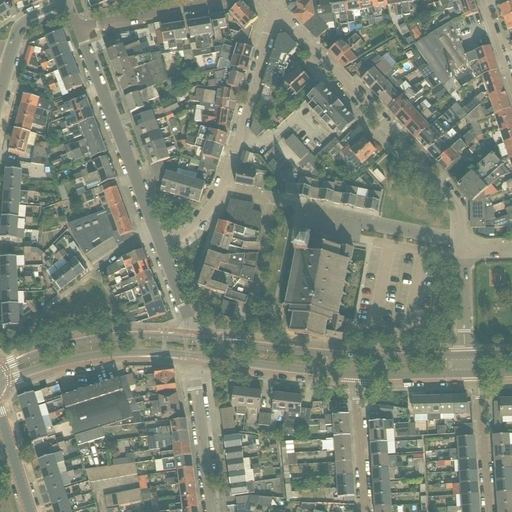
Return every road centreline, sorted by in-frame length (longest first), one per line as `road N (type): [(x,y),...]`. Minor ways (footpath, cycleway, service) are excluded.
road 1 (residential): [(463,251),(459,205),(275,9)]
road 2 (tertiary): [(466,356),(348,358),(190,340)]
road 3 (residential): [(160,245),(75,26)]
road 4 (tertiary): [(0,383),(94,355),(191,356)]
road 5 (tertiary): [(190,340),(92,340),(0,370)]
road 6 (residential): [(222,189),(275,9)]
road 7 (tertiary): [(191,356),(355,375)]
road 8 (residential): [(211,511),(191,356)]
road 9 (residential): [(75,26),(226,0)]
road 10 (residential): [(485,511),(474,373)]
road 11 (residential): [(355,375),(364,511)]
